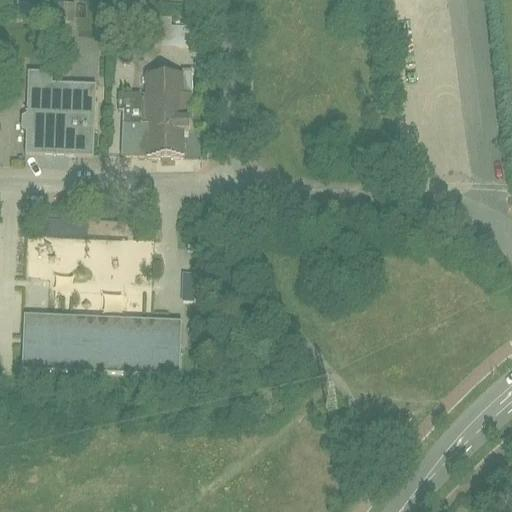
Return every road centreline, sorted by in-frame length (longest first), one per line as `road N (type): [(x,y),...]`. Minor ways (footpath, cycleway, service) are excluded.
road 1 (residential): [(228,189),(396,199),(467,209),(511,228)]
road 2 (residential): [(0,181),(228,189)]
road 3 (residential): [(229,0),(228,189)]
road 4 (tertiary): [(403,511),(511,393)]
